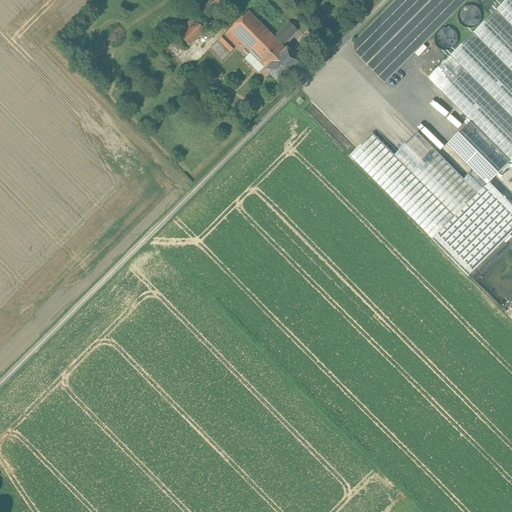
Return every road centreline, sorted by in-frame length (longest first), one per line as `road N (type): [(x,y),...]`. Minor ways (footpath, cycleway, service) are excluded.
road 1 (track): [(0,380),(381,0)]
road 2 (track): [(336,44),(388,95),(427,108),(448,126)]
